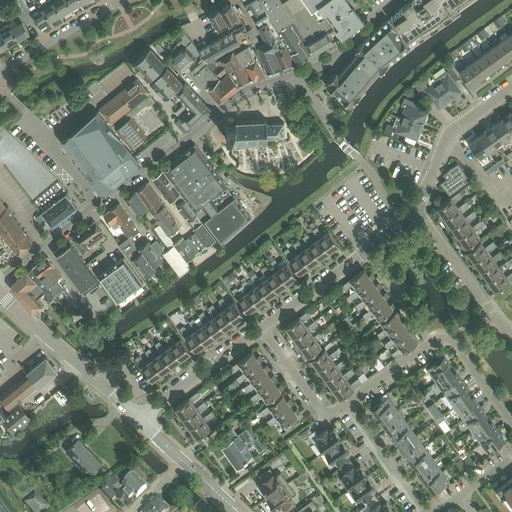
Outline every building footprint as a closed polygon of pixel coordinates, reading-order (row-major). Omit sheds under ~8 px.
[(32,25),(37,22),(40,27),(51,20),(41,3),(30,10),(24,0),(16,0),(22,9),(29,21),(29,20),(32,25)] [(51,20),(61,14),(53,0),(47,0),(41,3),(51,20)] [(67,0),(53,0),(61,14),(72,8),(67,0)] [(67,0),(72,8),(82,2),(80,0),(67,0)] [(252,13),(251,13),(258,23),(263,20),(269,16),(269,15),(260,0),(242,0),(247,7),(248,7),(252,13)] [(292,53),(297,62),(313,53),(308,45),(307,43),(307,42),(293,19),(282,0),(281,0),(260,0),(269,15),(269,16),(278,30),(279,33),(292,53)] [(281,0),(282,0),(293,19),(307,42),(307,43),(308,45),(313,53),(323,47),(333,41),(333,40),(339,36),(328,18),(319,22),(304,0),(281,0)] [(304,0),(319,22),(328,18),(339,36),(339,37),(362,19),(359,15),(347,0),(304,0)] [(392,16),(391,17),(391,18),(393,20),(390,22),(396,31),(399,29),(408,42),(451,11),(445,2),(447,0),(449,0),(453,5),(459,0),(410,0),(402,7),(399,10),(396,13),(392,16)] [(231,3),(221,9),(220,7),(219,7),(230,26),(241,20),(231,3)] [(218,30),(229,24),(230,26),(219,7),(213,11),(208,14),(218,30)] [(16,22),(11,25),(12,26),(11,27),(9,22),(9,23),(19,39),(30,33),(24,23),(29,21),(22,9),(17,12),(22,21),(17,23),(16,22)] [(257,37),(253,39),(257,46),(267,73),(275,70),(281,68),(273,52),(279,49),(276,43),(274,37),(275,37),(274,36),(279,33),(278,30),(269,16),(263,20),(264,20),(266,23),(259,28),(267,42),(262,45),(257,37)] [(390,22),(388,19),(363,42),(355,51),(358,53),(348,65),(339,74),(337,72),(329,81),(329,82),(326,85),(335,93),(341,98),(350,106),(353,102),(354,102),(361,93),(360,92),(370,80),(379,71),(381,73),(388,64),(388,63),(405,51),(409,48),(402,38),(396,31),(390,22)] [(0,32),(8,46),(19,39),(9,23),(0,27),(0,32)] [(209,44),(199,49),(213,67),(220,75),(226,70),(230,68),(236,79),(239,84),(246,81),(250,78),(251,79),(257,76),(258,76),(258,77),(261,75),(265,73),(256,57),(249,44),(253,42),(244,25),(222,36),(209,44)] [(181,29),(177,32),(183,39),(182,39),(187,46),(170,61),(180,73),(196,58),(195,56),(199,51),(192,42),(181,29)] [(288,65),(295,63),(291,53),(292,53),(279,33),(274,36),(275,37),(274,37),(276,43),(279,49),(273,52),(281,68),(288,65)] [(501,41),(511,56),(511,54),(511,39),(509,35),(501,41)] [(492,47),(503,62),(511,56),(501,41),(492,47)] [(168,53),(158,43),(154,47),(164,57),(168,53)] [(165,64),(150,47),(132,64),(148,80),(165,64)] [(484,53),(495,68),(503,62),(492,47),(484,53)] [(476,59),(486,74),(495,68),(484,53),(476,59)] [(468,65),(478,80),(486,74),(476,59),(468,65)] [(231,91),(238,85),(229,72),(221,79),(207,63),(194,75),(207,90),(218,103),(227,95),(231,91)] [(470,86),(477,80),(478,80),(468,65),(459,71),(470,86)] [(167,66),(150,82),(165,98),(182,82),(167,66)] [(448,73),(438,80),(437,81),(450,100),(461,91),(454,81),(459,77),(451,67),(446,71),(448,73)] [(100,108),(101,109),(98,112),(122,140),(124,139),(131,148),(146,136),(131,117),(147,105),(153,99),(148,93),(149,92),(138,78),(100,108)] [(428,93),(439,108),(450,100),(437,81),(429,87),(422,79),(414,84),(423,97),(428,93)] [(186,82),(175,92),(185,103),(175,112),(180,117),(175,122),(184,132),(189,127),(191,129),(196,124),(201,119),(211,109),(186,82)] [(401,106),(405,107),(401,118),(422,126),(427,113),(417,109),(419,103),(404,97),(401,106)] [(122,140),(98,112),(98,111),(94,114),(61,141),(92,180),(91,181),(94,186),(97,189),(98,188),(101,192),(135,164),(134,162),(137,159),(123,142),(122,140)] [(511,114),(510,112),(502,118),(511,132),(511,114)] [(400,132),(417,139),(422,126),(401,118),(397,127),(387,123),(384,132),(398,138),(400,132)] [(509,140),(507,138),(511,134),(511,132),(502,118),(494,124),(507,142),(509,140)] [(237,144),(268,143),(267,138),(285,137),(284,122),(267,123),(267,119),(236,120),(236,127),(228,128),(226,126),(225,127),(227,129),(227,133),(227,137),(226,138),(227,139),(229,138),(229,143),(230,144),(237,143),(237,144)] [(502,142),(504,144),(507,142),(494,124),(485,130),(497,146),(502,142)] [(493,152),(491,150),(497,146),(485,130),(477,136),(490,154),(493,152)] [(486,154),(487,156),(490,154),(477,136),(469,143),(480,158),(486,154)] [(181,156),(163,170),(202,221),(203,220),(216,238),(219,242),(251,217),(233,193),(232,194),(227,187),(228,187),(195,144),(181,155),(181,156)] [(448,171),(451,176),(441,183),(449,194),(469,180),(457,163),(448,171)] [(202,221),(163,170),(153,178),(169,200),(172,198),(177,204),(176,205),(194,227),(202,221)] [(149,181),(137,190),(153,212),(164,204),(159,198),(158,198),(161,196),(149,181)] [(125,199),(136,215),(147,207),(136,191),(125,199)] [(440,217),(439,218),(441,220),(466,201),(458,207),(454,202),(462,196),(459,191),(436,208),(441,214),(438,215),(440,217)] [(40,213),(51,228),(64,218),(77,208),(66,194),(40,213)] [(0,200),(0,231),(17,253),(32,242),(12,216),(14,214),(12,211),(8,207),(6,209),(0,200)] [(447,227),(446,228),(448,230),(473,211),(465,217),(461,211),(469,205),(466,201),(441,220),(444,218),(448,223),(446,225),(447,227)] [(111,209),(103,215),(110,224),(111,224),(113,228),(119,224),(121,222),(129,217),(119,203),(111,209)] [(171,214),(164,204),(153,212),(162,223),(154,228),(168,248),(175,244),(169,234),(170,234),(180,226),(171,214)] [(454,237),(453,237),(455,239),(480,221),(480,220),(472,226),(468,221),(476,215),(473,211),(448,230),(451,228),(455,233),(453,235),(454,237)] [(121,222),(119,224),(128,237),(131,235),(139,229),(129,217),(121,222)] [(205,244),(207,246),(216,238),(203,220),(202,221),(194,227),(193,228),(196,233),(193,235),(192,234),(189,237),(190,238),(187,240),(184,236),(174,243),(175,244),(188,260),(197,253),(196,251),(205,244)] [(101,230),(96,223),(95,221),(72,238),(83,253),(87,255),(91,252),(89,248),(105,236),(101,230)] [(475,231),(483,225),(480,221),(455,239),(458,237),(462,243),(460,244),(461,246),(460,247),(462,249),(465,247),(480,237),(475,231)] [(323,235),(317,227),(313,230),(331,255),(332,255),(329,252),(335,248),(336,250),(338,249),(339,250),(341,248),(329,230),(323,235)] [(304,234),(305,235),(303,237),(322,262),(320,259),(325,255),(327,258),(329,256),(329,257),(331,255),(313,230),(312,230),(318,238),(313,242),(306,232),(304,234)] [(136,248),(128,237),(119,244),(127,254),(128,253),(134,249),(136,248)] [(303,249),(297,241),(293,244),(312,270),(312,269),(310,266),(315,262),(317,265),(319,263),(320,264),(322,262),(303,237),(309,245),(303,249)] [(139,249),(142,253),(154,267),(159,263),(158,261),(162,259),(161,258),(158,254),(163,249),(157,241),(157,240),(151,244),(149,242),(149,241),(139,249)] [(473,261),(470,263),(470,264),(496,245),(494,242),(493,241),(485,247),(480,241),(466,251),(466,252),(463,254),(465,256),(465,255),(467,257),(469,256),(473,261)] [(79,286),(84,293),(99,283),(70,244),(69,245),(67,242),(54,252),(56,254),(55,255),(56,255),(59,258),(61,261),(60,261),(61,263),(62,262),(79,286)] [(163,253),(180,274),(192,264),(188,260),(175,244),(163,253)] [(310,270),(310,271),(312,270),(293,244),(299,252),(294,256),(288,248),(283,251),(300,274),(306,270),(307,272),(310,270)] [(480,271),(477,273),(503,254),(500,250),(492,256),(488,251),(496,245),(470,264),(472,266),(473,265),(474,267),(476,265),(480,271)] [(150,276),(157,272),(154,267),(142,253),(133,260),(146,277),(145,277),(146,277),(149,275),(150,276)] [(488,281),(484,283),(485,283),(510,264),(507,260),(499,266),(495,261),(503,254),(477,273),(479,275),(480,275),(481,277),(483,275),(488,281)] [(61,276),(47,256),(37,264),(33,267),(32,267),(55,295),(63,289),(71,303),(77,299),(66,282),(61,276)] [(124,256),(97,276),(117,303),(144,283),(124,256)] [(280,267),(274,259),(270,262),(289,287),(287,284),(293,280),(294,282),(296,281),(297,282),(299,280),(286,263),(280,267)] [(271,274),(262,262),(258,265),(279,294),(280,294),(277,291),(283,287),(284,290),(286,288),(287,289),(289,287),(270,262),(276,270),(271,274)] [(502,270),(511,264),(510,264),(485,283),(486,285),(487,284),(488,287),(491,285),(495,291),(511,278),(511,271),(506,276),(502,270)] [(277,295),(277,296),(279,294),(258,265),(267,277),(261,281),(255,273),(251,276),(270,302),(270,301),(268,298),(273,294),(275,297),(277,295)] [(41,290),(49,299),(55,295),(32,267),(25,273),(12,284),(11,288),(16,294),(17,297),(19,298),(31,313),(42,304),(35,295),(41,290)] [(357,289),(349,295),(374,277),(373,275),(372,275),(371,273),(368,275),(364,269),(350,279),(350,280),(342,286),(345,290),(353,284),(357,289)] [(232,271),(227,275),(231,280),(236,276),(232,271)] [(251,288),(245,280),(241,283),(260,309),(258,306),(264,302),(265,304),(267,302),(268,303),(270,302),(251,276),(257,284),(251,288)] [(371,279),(375,277),(374,277),(349,295),(352,299),(360,293),(364,299),(356,305),(382,286),(380,284),(379,285),(378,283),(375,284),(371,279)] [(258,309),(258,310),(260,309),(241,283),(247,291),(242,295),(236,287),(231,290),(248,313),(254,309),(255,311),(258,309)] [(379,289),(382,286),(356,305),(359,309),(367,303),(371,309),(363,315),(389,296),(387,294),(386,294),(385,292),(383,294),(379,289)] [(198,295),(191,300),(195,305),(202,300),(198,295)] [(386,298),(389,296),(363,315),(366,319),(374,313),(379,319),(396,306),(394,303),(393,304),(392,302),(390,304),(386,298)] [(228,305),(222,297),(218,300),(237,326),(235,323),(240,319),(242,321),(244,319),(245,320),(247,319),(234,301),(228,305)] [(234,326),(235,327),(237,326),(218,300),(224,309),(219,313),(213,304),(209,307),(227,333),(225,330),(231,326),(232,328),(234,326)] [(225,333),(225,334),(227,333),(209,307),(208,307),(209,309),(214,316),(209,320),(203,312),(199,315),(218,340),(216,337),(221,333),(223,335),(225,333)] [(386,328),(378,334),(380,338),(406,319),(403,321),(399,316),(401,315),(400,312),(399,309),(381,322),(386,328)] [(289,336),(288,337),(289,339),(315,320),(307,326),(303,321),(311,315),(308,310),(300,316),(285,327),(289,333),(287,334),(289,336)] [(215,341),(216,341),(218,340),(199,315),(205,323),(199,327),(193,319),(189,322),(208,347),(206,344),(211,340),(213,342),(215,341)] [(407,322),(407,321),(406,319),(380,338),(381,338),(389,332),(393,338),(385,344),(388,348),(413,329),(410,331),(406,326),(408,324),(407,322)] [(296,346),(295,347),(297,349),(300,347),(322,330),(314,336),(310,330),(318,324),(315,320),(289,339),(292,337),(296,342),(294,344),(296,346)] [(205,348),(206,349),(208,347),(189,322),(195,330),(190,334),(184,326),(179,329),(196,351),(202,347),(203,349),(205,348)] [(414,332),(414,331),(413,329),(388,348),(396,342),(400,347),(392,353),(395,357),(403,351),(403,352),(417,341),(413,335),(415,334),(414,332)] [(325,334),(322,330),(300,347),(304,352),(301,354),(303,356),(302,356),(304,359),(307,356),(307,357),(321,346),(317,340),(325,334)] [(175,342),(169,334),(165,337),(183,363),(184,362),(181,359),(187,356),(188,358),(190,356),(191,357),(193,355),(191,352),(181,338),(175,342)] [(165,349),(159,341),(155,344),(174,370),(172,367),(177,363),(179,365),(181,363),(182,364),(183,363),(165,337),(171,345),(165,349)] [(155,356),(149,348),(145,351),(164,377),(162,374),(167,370),(169,372),(171,370),(172,371),(174,370),(155,344),(161,352),(155,356)] [(318,369),(315,371),(340,352),(337,349),(329,354),(325,348),(310,359),(307,362),(309,364),(310,363),(311,365),(314,364),(318,369)] [(162,377),(162,378),(164,377),(145,351),(151,359),(146,363),(140,355),(135,358),(141,366),(141,367),(152,381),(158,377),(159,379),(162,377)] [(245,372),(237,378),(263,359),(261,357),(260,357),(259,355),(256,357),(252,351),(229,368),(233,372),(241,366),(245,372)] [(325,379),(322,381),(347,362),(344,358),(336,364),(332,359),(340,353),(340,352),(315,371),(316,373),(317,373),(319,375),(321,373),(325,379)] [(45,356),(27,372),(28,373),(37,385),(38,385),(42,382),(44,382),(47,380),(47,378),(56,370),(56,368),(54,365),(52,365),(45,356)] [(426,369),(431,375),(436,382),(451,370),(447,364),(449,363),(444,356),(426,369)] [(260,361),(263,359),(237,378),(240,382),(248,376),(252,381),(244,387),(270,369),(268,367),(267,367),(266,365),(264,367),(260,361)] [(332,388),(329,391),(354,372),(351,368),(343,374),(339,368),(347,362),(322,381),(323,383),(324,382),(326,385),(328,383),(332,388)] [(267,371),(270,369),(244,387),(247,391),(255,385),(259,391),(251,397),(277,378),(275,376),(274,377),(273,375),(271,376),(267,371)] [(458,374),(456,376),(451,370),(436,382),(445,394),(463,381),(458,374)] [(346,378),(355,372),(354,372),(329,391),(330,393),(331,392),(333,394),(335,393),(339,398),(354,388),(353,388),(362,382),(359,378),(350,384),(346,378)] [(37,385),(28,373),(4,393),(14,405),(18,401),(37,385)] [(274,381),(277,378),(251,397),(254,401),(262,395),(267,401),(284,388),(282,386),(280,384),(278,386),(274,381)] [(465,389),(467,388),(463,381),(445,394),(454,406),(469,395),(465,389)] [(418,385),(414,388),(418,394),(422,391),(418,385)] [(67,391),(64,394),(69,399),(72,396),(67,391)] [(422,391),(418,394),(423,401),(427,398),(422,391)] [(178,418),(177,418),(179,420),(204,401),(196,407),(192,402),(201,396),(197,392),(189,398),(189,397),(175,408),(179,414),(177,416),(178,418)] [(275,415),(267,421),(269,423),(292,407),(290,404),(293,402),(291,400),(291,401),(289,399),(287,400),(282,394),(268,405),(260,411),(263,415),(271,409),(275,415)] [(476,399),(474,401),(469,395),(454,406),(463,419),(480,406),(476,399)] [(375,416),(377,415),(382,421),(397,409),(388,396),(370,409),(375,416)] [(15,432),(32,418),(18,401),(14,405),(5,413),(1,416),(15,432)] [(185,427),(185,428),(186,430),(211,411),(203,417),(199,411),(207,406),(204,401),(179,420),(182,418),(186,424),(184,425),(185,427)] [(483,414),(485,412),(480,406),(463,419),(472,431),(487,420),(483,414)] [(296,408),(294,410),(292,407),(269,423),(270,425),(278,419),(286,430),(296,422),(293,418),(300,412),(298,410),(296,408)] [(388,434),(406,422),(397,409),(382,421),(386,426),(384,428),(388,434)] [(211,427),(206,421),(214,415),(211,411),(186,430),(189,428),(193,433),(191,435),(193,437),(192,438),(193,440),(211,427)] [(493,424),(491,425),(487,420),(472,431),(480,443),(498,431),(493,424)] [(393,441),(395,440),(399,445),(415,434),(406,422),(388,434),(393,441)] [(232,427),(227,431),(232,438),(222,446),(237,466),(248,459),(248,460),(253,456),(248,449),(254,445),(259,452),(264,449),(265,448),(259,438),(252,443),(251,441),(254,438),(247,427),(246,428),(238,434),(232,427)] [(312,432),(309,427),(298,434),(302,440),(312,432)] [(329,431),(327,429),(318,435),(320,438),(314,442),(321,453),(324,451),(342,439),(334,428),(329,431)] [(487,452),(505,440),(498,431),(480,443),(487,452)] [(406,459),(424,446),(415,434),(399,445),(404,451),(402,453),(406,459)] [(266,438),(262,441),(266,447),(270,444),(266,438)] [(78,439),(66,451),(89,475),(102,463),(78,439)] [(345,453),(349,449),(342,439),(324,451),(324,452),(325,451),(333,462),(335,461),(340,468),(350,460),(347,455),(346,455),(345,453)] [(433,459),(431,456),(424,446),(406,459),(411,466),(413,464),(417,470),(433,459)] [(474,463),(468,453),(463,456),(470,466),(474,463)] [(455,462),(462,471),(467,468),(460,458),(455,462)] [(422,476),(419,477),(424,484),(442,471),(433,459),(417,470),(422,476)] [(340,479),(348,490),(368,475),(360,465),(356,468),(354,466),(354,465),(350,460),(340,468),(345,475),(340,479)] [(262,492),(264,492),(268,497),(288,483),(281,472),(275,476),(273,473),(270,468),(259,475),(263,480),(265,483),(260,486),(261,488),(260,490),(262,492)] [(109,471),(102,478),(106,482),(113,475),(109,471)] [(431,493),(449,480),(442,471),(424,484),(431,493)] [(129,499),(133,495),(136,498),(146,488),(133,475),(123,484),(127,489),(122,493),(129,499)] [(361,497),(366,504),(377,497),(373,492),(371,489),(376,486),(368,475),(348,490),(356,501),(361,497)] [(511,476),(501,484),(502,486),(497,490),(511,510),(511,476)] [(105,486),(106,487),(110,490),(116,484),(112,479),(105,486)] [(288,483),(268,497),(267,497),(275,508),(280,504),(282,507),(285,511),(296,505),(291,497),(296,493),(288,483)] [(102,492),(112,502),(116,497),(110,490),(106,487),(102,492)] [(32,511),(45,511),(49,508),(36,493),(24,503),(32,511)] [(380,502),(377,497),(366,504),(372,511),(371,511),(394,511),(387,501),(382,505),(380,502)] [(167,511),(168,511),(168,510),(169,509),(165,505),(164,506),(156,498),(142,511),(167,511)] [(303,511),(319,511),(312,501),(301,508),(303,511)]
